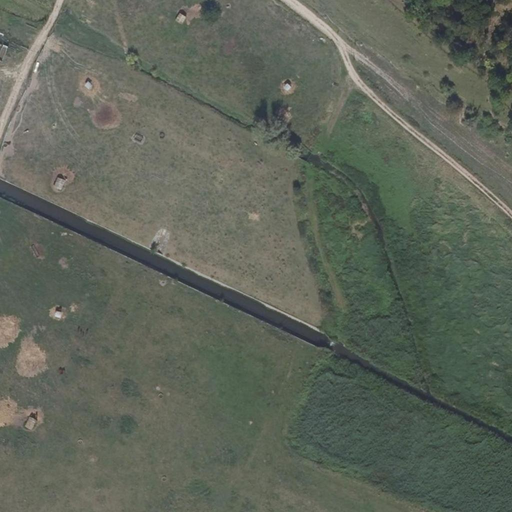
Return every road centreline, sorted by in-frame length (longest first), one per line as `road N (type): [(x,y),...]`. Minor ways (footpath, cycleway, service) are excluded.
road 1 (track): [(511,214),(383,103),(347,62),(337,37),(288,0)]
road 2 (track): [(59,0),(0,135)]
